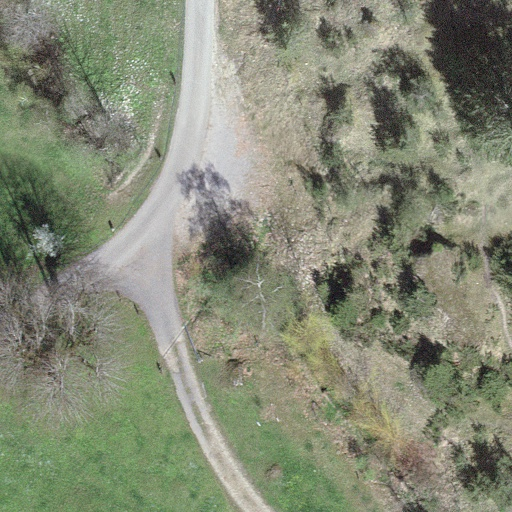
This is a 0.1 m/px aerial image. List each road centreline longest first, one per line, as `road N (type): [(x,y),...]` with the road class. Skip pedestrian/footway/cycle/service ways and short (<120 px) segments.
road 1 (track): [(0,324),(134,246),(158,217),(180,174),(198,0)]
road 2 (track): [(134,246),(198,426),(267,511)]
